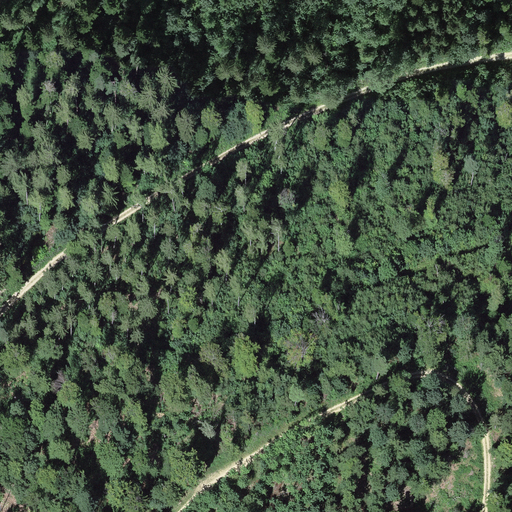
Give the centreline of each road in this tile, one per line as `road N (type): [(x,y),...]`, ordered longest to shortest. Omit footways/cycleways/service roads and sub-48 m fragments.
road 1 (track): [(511,54),(415,72),(214,153),(50,255),(0,307)]
road 2 (track): [(511,247),(442,259),(308,331),(223,404),(159,475),(145,511)]
road 3 (track): [(486,511),(481,417),(461,389),(434,373),(405,376),(304,422),(227,471),(182,511)]
